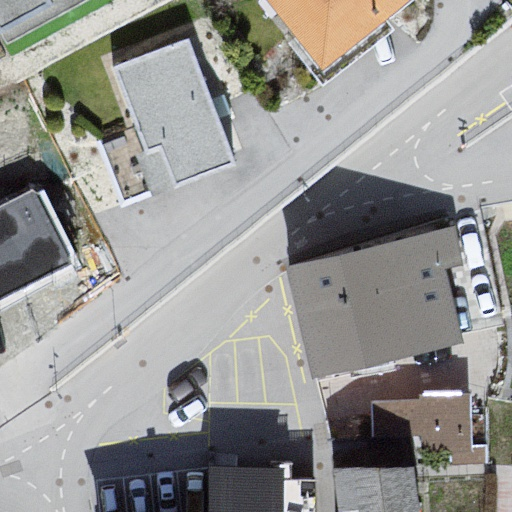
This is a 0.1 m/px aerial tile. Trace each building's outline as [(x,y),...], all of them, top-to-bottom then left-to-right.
[(0,0),(0,23),(8,38),(79,0),(0,0)] [(269,0),(316,62),(397,0),(269,0)] [(230,159),(186,37),(111,63),(134,127),(99,140),(120,199),(230,159)] [(45,186),(0,207),(0,305),(83,266),(45,186)] [(448,335),(420,237),(302,263),(276,282),(292,362),(448,335)] [(473,385),(372,386),(373,439),(474,437),(473,385)] [(400,511),(395,465),(319,468),(322,511),(400,511)] [(253,511),(261,470),(194,468),(187,511),(253,511)]
